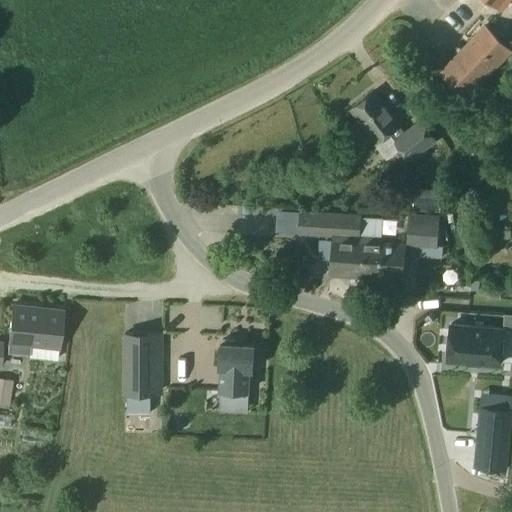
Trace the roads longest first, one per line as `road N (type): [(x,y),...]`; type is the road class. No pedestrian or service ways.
road 1 (unclassified): [(451,511),(428,386),(411,355),(373,324),(224,277)]
road 2 (tertiary): [(141,155),(297,75),(384,0)]
road 3 (residential): [(224,277),(172,297),(31,290),(0,281)]
road 4 (tertiary): [(0,218),(141,155)]
road 5 (unclassified): [(224,277),(187,241),(141,155)]
